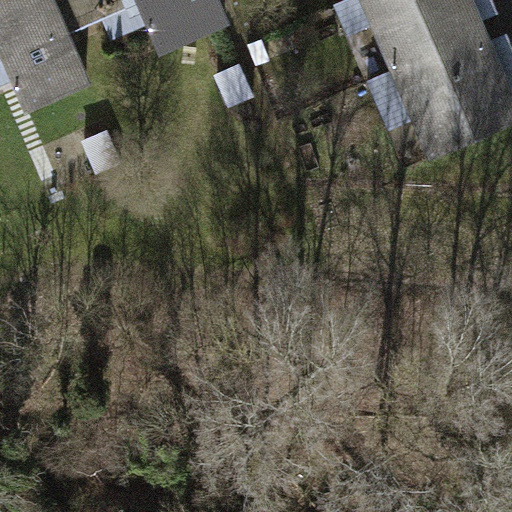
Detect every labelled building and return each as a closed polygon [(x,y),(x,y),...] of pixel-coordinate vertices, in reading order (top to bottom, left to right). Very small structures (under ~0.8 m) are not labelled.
[(85,93),(62,41),(43,0),(0,0),(0,87),(2,87),(18,122),(85,93)] [(43,0),(62,41),(93,28),(100,46),(135,31),(151,66),(223,34),(208,0),(43,0)] [(484,48),(463,0),(364,0),(353,5),(389,88),(484,48)] [(511,135),(511,113),(484,48),(389,88),(425,172),(511,135)] [(256,91),(240,57),(214,70),(230,104),(256,91)]
